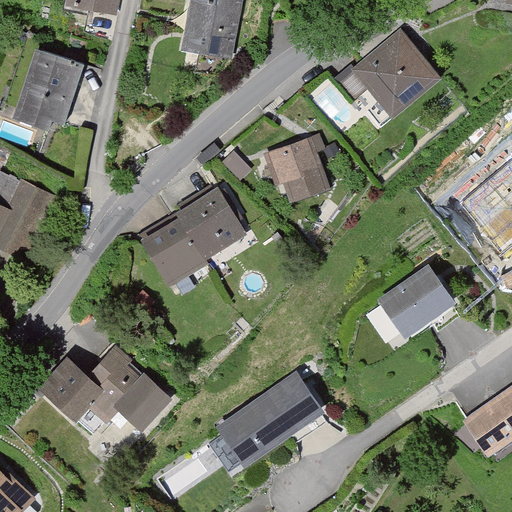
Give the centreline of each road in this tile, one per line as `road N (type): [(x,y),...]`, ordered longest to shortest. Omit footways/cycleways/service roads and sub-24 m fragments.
road 1 (residential): [(112,238),(279,73),(412,0)]
road 2 (residential): [(286,511),(291,500),(393,423),(511,342)]
road 3 (residential): [(131,0),(99,166),(112,238)]
road 4 (residential): [(0,350),(112,238)]
